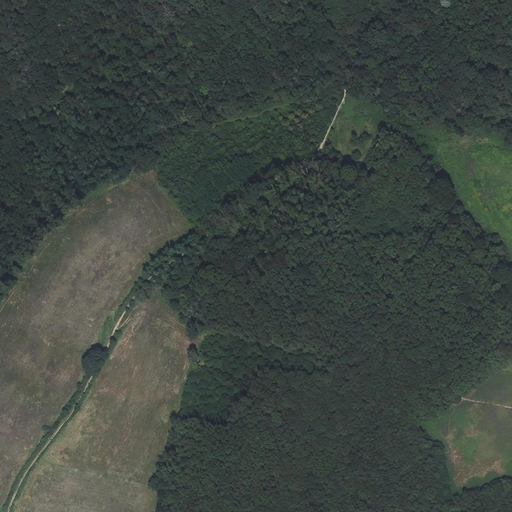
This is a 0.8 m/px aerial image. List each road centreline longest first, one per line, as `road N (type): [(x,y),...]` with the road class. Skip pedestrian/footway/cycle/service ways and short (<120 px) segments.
road 1 (track): [(8,511),(152,276),(199,244),(235,205),(312,162)]
road 2 (track): [(121,320),(176,282),(179,271),(224,261),(264,293),(277,344),(271,361),(251,371),(195,353)]
